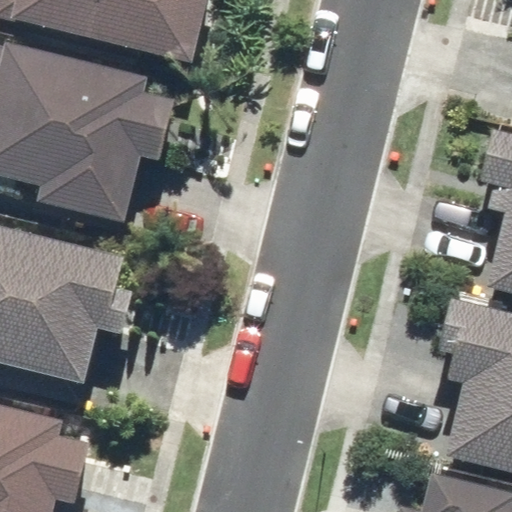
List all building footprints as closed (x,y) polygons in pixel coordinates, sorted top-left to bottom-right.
[(0,17),(204,63),(218,0),(0,0),(0,3),(0,4),(0,17)] [(187,97),(188,95),(157,88),(160,74),(15,40),(13,46),(0,42),(0,174),(51,186),(48,200),(137,221),(152,156),(172,161),(187,97)] [(511,126),(502,124),(488,180),(501,184),(495,207),(511,211),(511,215),(495,284),(511,288),(511,126)] [(130,285),(137,256),(0,220),(0,357),(96,382),(109,332),(133,338),(146,289),(130,285)] [(511,307),(461,296),(445,352),(462,355),(456,379),(471,383),(453,458),(511,471),(511,307)] [(0,511),(66,511),(69,503),(86,507),(103,441),(75,434),(80,417),(0,396),(0,511)] [(511,511),(511,485),(442,470),(434,507),(409,501),(407,511),(511,511)]
